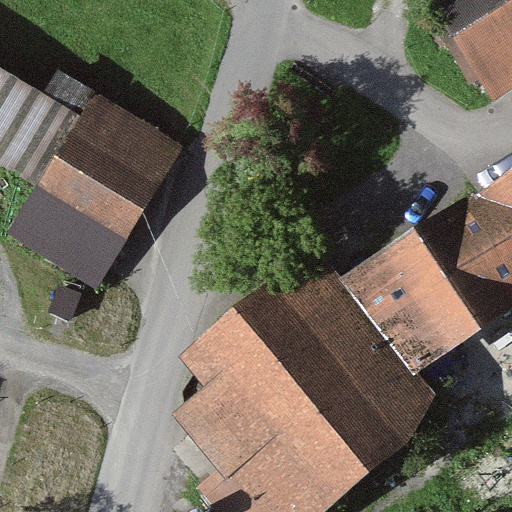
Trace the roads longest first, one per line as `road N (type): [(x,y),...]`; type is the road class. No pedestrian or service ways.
road 1 (tertiary): [(117,511),(262,14)]
road 2 (unclassified): [(262,14),(329,48),(446,128),(473,135),(511,127)]
